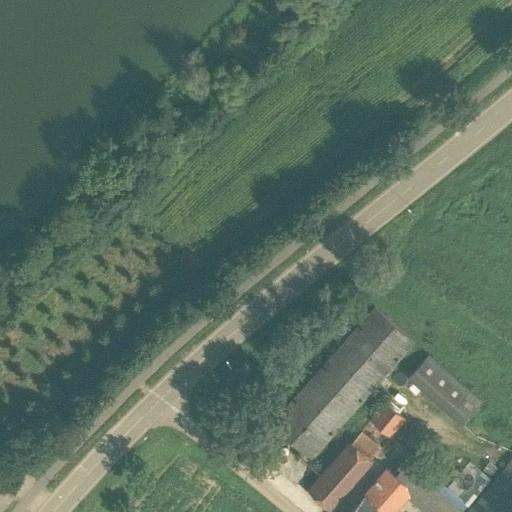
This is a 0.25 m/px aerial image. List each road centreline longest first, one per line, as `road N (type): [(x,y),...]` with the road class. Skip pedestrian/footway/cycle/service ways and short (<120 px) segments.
road 1 (tertiary): [(158,405),(511,104)]
road 2 (unclassified): [(288,511),(158,405)]
road 3 (tertiary): [(55,511),(158,405)]
